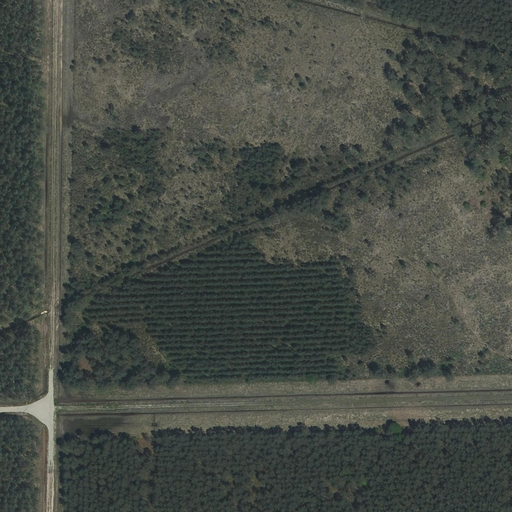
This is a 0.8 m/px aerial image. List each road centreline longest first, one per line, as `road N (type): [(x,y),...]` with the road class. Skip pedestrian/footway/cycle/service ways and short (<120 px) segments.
road 1 (track): [(0,407),(511,392)]
road 2 (track): [(50,511),(58,0)]
